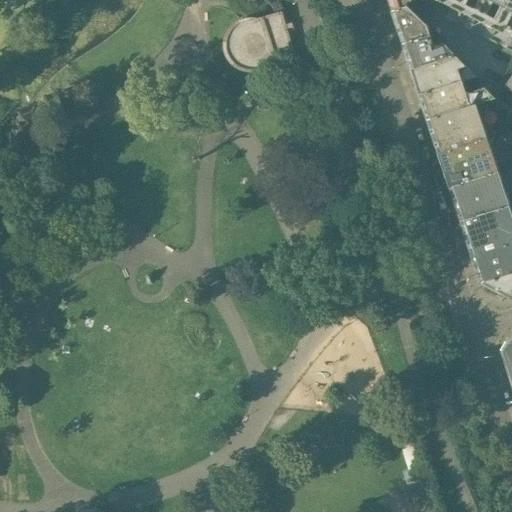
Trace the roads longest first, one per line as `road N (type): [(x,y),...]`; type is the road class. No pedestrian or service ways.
road 1 (residential): [(474,330),(369,0)]
road 2 (residential): [(511,446),(474,330)]
